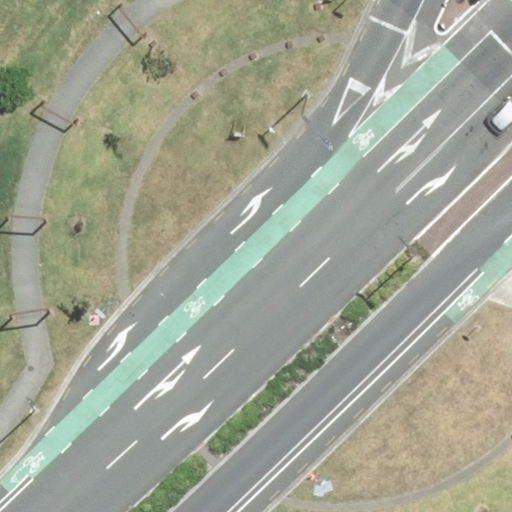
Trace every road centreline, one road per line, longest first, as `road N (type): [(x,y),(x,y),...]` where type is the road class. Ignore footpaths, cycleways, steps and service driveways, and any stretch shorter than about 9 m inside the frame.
road 1 (tertiary): [(511,207),(202,511)]
road 2 (tertiary): [(45,511),(318,237)]
road 3 (tertiary): [(318,237),(511,62)]
road 4 (tertiary): [(318,237),(409,0)]
